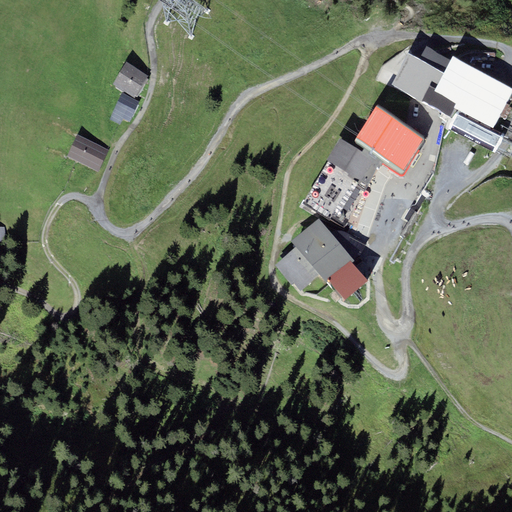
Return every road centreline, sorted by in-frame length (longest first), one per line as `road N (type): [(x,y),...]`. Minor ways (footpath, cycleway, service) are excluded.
road 1 (track): [(405,323),(404,364),(388,374),(334,322),(287,295),(273,275),(291,164),(344,103),(370,39)]
road 2 (track): [(370,39),(249,94),(193,181),(147,229),(123,236),(98,214)]
road 3 (track): [(377,264),(385,316),(397,327),(405,323),(407,260),(421,244),(448,229),(511,223)]
road 4 (track): [(98,214),(84,201),(62,201),(45,238),(52,263),(76,292),(71,316),(56,318),(0,286)]
road 5 (track): [(98,214),(118,144),(141,119),(150,89),(149,22),(161,0)]
road 6 (track): [(511,60),(475,41),(370,39)]
road 7 (track): [(434,234),(452,188),(491,161),(511,127)]
